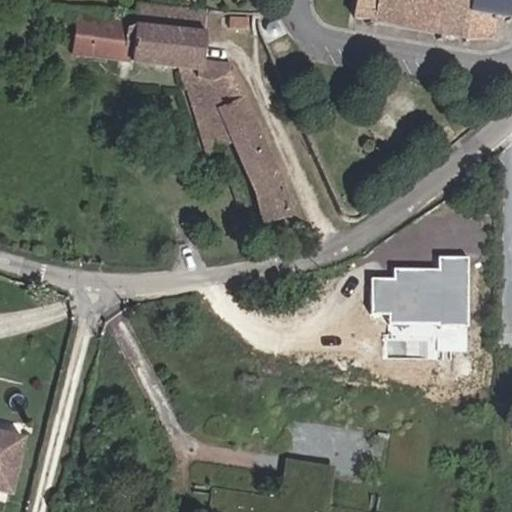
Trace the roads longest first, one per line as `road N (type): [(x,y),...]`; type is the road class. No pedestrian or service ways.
road 1 (residential): [(511,117),(409,207),(336,249),(128,288),(0,259)]
road 2 (unclassified): [(298,0),(308,30),(337,40),(465,61),(511,60)]
